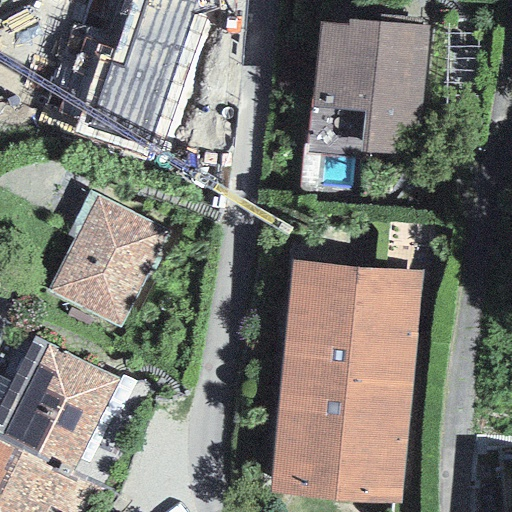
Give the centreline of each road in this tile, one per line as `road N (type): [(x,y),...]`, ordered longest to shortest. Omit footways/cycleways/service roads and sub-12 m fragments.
road 1 (residential): [(265,0),(230,232),(206,511)]
road 2 (residential): [(453,511),(456,394),(511,91)]
